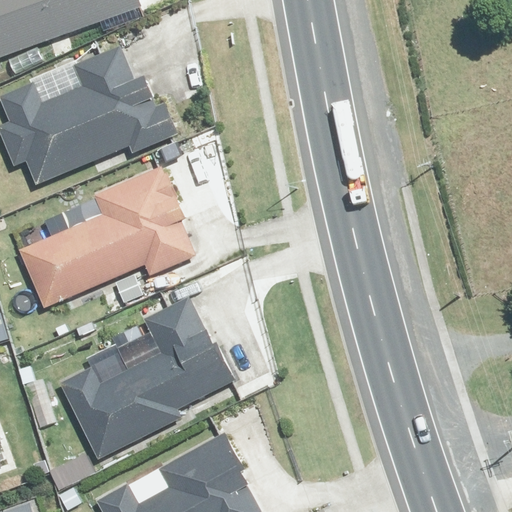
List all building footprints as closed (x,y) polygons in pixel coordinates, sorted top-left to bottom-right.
[(0,0),(0,58),(142,9),(138,0),(0,0)] [(15,125),(1,131),(17,166),(28,161),(38,184),(130,144),(131,154),(177,134),(151,74),(129,83),(115,52),(4,100),(15,125)] [(102,217),(22,253),(48,310),(145,267),(150,277),(198,255),(159,169),(94,198),(102,217)] [(88,370),(59,385),(100,461),(179,419),(172,406),(227,377),(186,302),(144,324),(159,352),(96,386),(88,370)] [(0,309),(0,345),(12,341),(0,309)] [(55,413),(47,381),(26,386),(33,418),(55,413)] [(132,489),(100,507),(102,511),(261,511),(223,442),(161,477),(168,490),(141,506),(132,489)] [(0,511),(36,511),(32,500),(0,511)]
